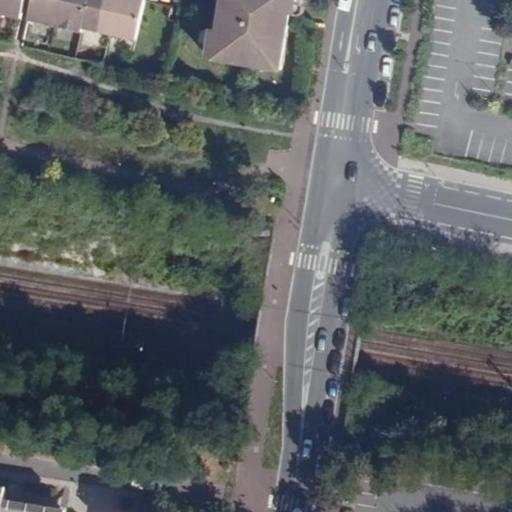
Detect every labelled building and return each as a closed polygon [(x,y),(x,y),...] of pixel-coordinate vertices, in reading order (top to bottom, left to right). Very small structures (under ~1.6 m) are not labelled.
[(0,0),(0,13),(21,18),(25,0),(0,0)] [(33,0),(28,20),(55,26),(61,0),(33,0)] [(82,33),(83,28),(89,0),(61,0),(55,26),(82,33)] [(89,0),(83,28),(109,34),(117,0),(89,0)] [(117,0),(109,34),(137,40),(146,0),(117,0)] [(283,70),(291,14),(293,3),(301,4),(303,4),(303,0),(228,0),(228,3),(223,3),(219,30),(214,29),(209,59),(255,66),(256,61),(265,63),(267,68),(283,70)] [(293,3),(291,14),(299,16),(301,4),(293,3)] [(88,440),(85,461),(117,466),(120,445),(88,440)] [(0,511),(68,511),(69,507),(7,497),(9,484),(0,482),(0,511)]
